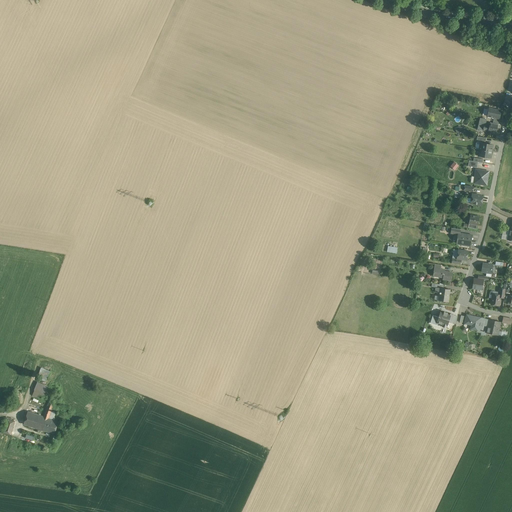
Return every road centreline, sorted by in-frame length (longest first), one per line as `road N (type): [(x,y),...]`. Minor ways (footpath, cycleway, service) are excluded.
road 1 (residential): [(511,315),(459,299),(511,92)]
road 2 (tertiary): [(386,0),(511,24)]
